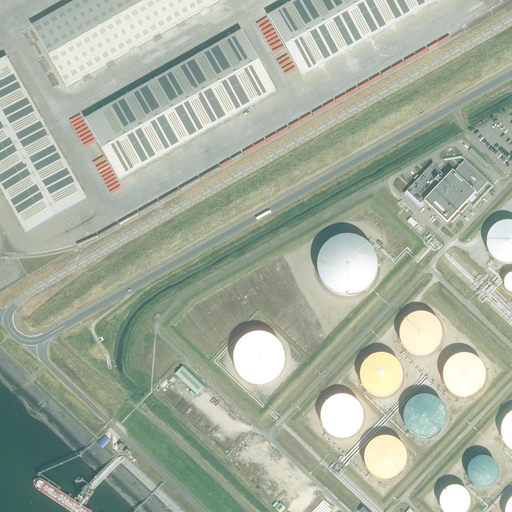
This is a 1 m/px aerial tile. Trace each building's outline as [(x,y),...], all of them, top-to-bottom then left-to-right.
[(77,0),(32,26),(66,87),(219,0),(77,0)] [(295,0),(268,16),(302,77),(438,0),(295,0)] [(477,13),(487,7),(486,5),(475,11),(477,13)] [(242,31),(85,119),(120,181),(276,92),(242,31)] [(7,57),(0,61),(0,187),(26,233),(87,198),(7,57)] [(487,183),(464,161),(454,172),(452,171),(446,177),(432,164),(405,193),(418,207),(424,201),(447,223),(468,200),(471,203),(476,198),(473,195),(475,192),(477,194),(487,183)] [(414,227),(417,224),(411,217),(407,221),(414,227)] [(511,221),(509,221),(507,221),(504,221),(501,222),(499,223),(496,224),(494,226),(492,227),(490,229),(489,232),(488,234),(487,237),(486,239),(486,242),(486,245),(487,247),(488,250),(489,253),(490,255),(492,257),(494,258),(496,260),(499,261),(501,262),(504,263),(507,263),(509,263),(511,262),(511,221)] [(376,269),(376,265),(376,262),(376,259),(375,257),(374,254),(372,251),(371,248),(369,246),(367,244),(364,242),(362,240),(359,239),(356,238),(353,237),(350,236),(347,236),(344,236),(341,237),(338,237),(335,238),(333,240),(330,241),(328,243),(325,245),(323,247),(322,250),(320,252),(319,255),(318,258),(317,261),(317,264),(317,267),(317,270),(318,273),(319,276),(320,279),(322,281),(323,284),(325,286),(328,288),(330,290),(333,292),(336,293),(338,294),(341,295),(344,295),(347,295),(350,295),(353,294),(356,293),(359,292),(362,291),(364,289),(367,287),(369,285),(371,283),(372,280),(374,277),(375,274),(376,272),(376,269)] [(440,335),(440,332),(440,329),(439,326),(438,323),(436,321),(434,319),(432,317),(430,315),(427,314),(424,313),(421,312),(418,312),(415,313),(413,313),(410,315),(407,316),(405,318),(403,320),(401,323),(400,325),(399,328),(399,331),(399,334),(399,337),(400,340),(401,342),(403,345),(404,347),(407,349),(409,351),(412,352),(415,353),(417,353),(420,353),(423,353),(426,352),(429,351),(431,350),(434,348),(436,346),(437,343),(439,340),(439,338),(440,335)] [(287,360),(287,357),(286,354),(286,352),(285,349),(284,346),(282,344),(280,342),(278,339),(276,338),(274,336),(271,335),(269,334),(266,333),(263,332),(260,332),(257,332),(254,333),(252,333),(249,334),(246,336),(244,337),(242,339),(240,341),(238,343),(236,346),(235,348),(234,351),(233,354),(233,357),(233,359),(233,362),(234,365),(234,368),(235,371),(237,373),(238,375),(240,378),(242,380),(245,381),(247,383),(250,384),(252,385),(255,386),(258,386),(261,386),(264,386),(267,385),(269,384),(272,383),(275,382),(277,380),(279,378),(281,376),(283,374),(284,371),(285,368),(286,366),(287,363),(287,360)] [(402,377),(402,374),(402,371),(401,368),(400,365),(398,362),(396,360),(393,358),(391,356),(388,355),(385,354),(382,354),(378,354),(375,355),(372,356),(370,358),(367,360),(365,362),(363,365),(362,368),(361,371),(361,374),(361,377),(362,380),(363,383),(364,386),(366,388),(368,390),(371,392),(374,394),(377,395),(380,395),(383,395),(386,395),(389,394),(392,392),(395,391),(397,388),(399,386),(400,383),(402,380),(402,377)] [(484,377),(485,374),(484,371),(483,368),(482,365),(480,362),(478,360),(476,358),(473,356),(470,355),(467,354),(464,354),(461,354),(458,355),(455,356),(452,358),(450,360),(448,362),(446,365),(445,368),(444,371),(443,374),(443,377),(444,380),(445,383),(447,386),(449,388),(449,389),(450,391),(453,392),(456,394),(459,395),(462,395),(466,395),(469,395),(472,394),(475,392),(477,391),(479,388),(481,386),(483,383),(484,380),(484,377)] [(197,395),(205,387),(183,366),(175,374),(197,395)] [(363,418),(363,415),(362,412),(362,409),(361,407),(359,404),(357,402),(355,400),(353,398),(350,397),(347,396),(344,395),(341,395),(338,396),(336,396),(333,397),(330,399),(328,401),(326,403),(324,405),(323,408),(322,411),(321,414),(321,417),(322,420),(322,422),(324,425),(325,428),(327,430),(328,431),(331,434),(334,435),(337,436),(340,436),(343,437),(346,436),(348,435),(351,434),(354,433),(356,431),(358,429),(360,426),(361,424),(362,421),(363,418)] [(444,419),(445,415),(444,412),(443,409),(442,406),(440,404),(438,401),(436,399),(433,398),(430,397),(427,396),(424,396),(421,396),(418,397),(415,398),(412,399),(410,401),(408,404),(406,406),(404,409),(404,412),(403,416),(403,419),(404,422),(405,425),(407,428),(409,430),(411,432),(413,434),(416,435),(419,436),(422,437),(426,437),(429,436),(432,435),(435,434),(437,432),(439,430),(441,427),(443,425),(444,422),(444,419)] [(511,410),(510,412),(508,414),(505,416),(504,418),(502,421),(501,424),(501,426),(500,429),(500,432),(501,435),(502,438),(503,441),(505,443),(507,445),(509,447),(511,449),(511,448),(511,410)] [(97,441),(102,446),(110,438),(105,433),(97,441)] [(227,440),(231,444),(236,439),(232,435),(227,440)] [(405,460),(405,457),(405,454),(404,451),(403,448),(401,446),(400,444),(398,442),(395,440),(393,439),(390,438),(387,437),(384,437),(381,437),(379,438),(376,439),(373,440),(371,442),(369,444),(367,446),(366,448),(365,451),(364,454),(364,457),(364,460),(364,462),(365,465),(366,468),(368,470),(370,472),(372,474),(375,476),(377,477),(380,478),(383,478),(386,478),(389,478),(391,477),(394,476),(396,474),(399,472),(401,470),(402,468),(403,465),(404,462),(405,460)] [(495,474),(496,471),(495,468),(495,466),(493,463),(491,461),(489,459),(487,458),(484,457),(481,456),(478,457),(476,458),(473,459),(471,461),(469,463),(468,465),(467,468),(466,471),(467,474),(468,477),(469,479),(471,481),(473,483),(475,484),(478,485),(481,486),(484,485),(487,485),(489,483),(491,481),(493,479),(495,477),(495,474)] [(468,504),(469,501),(468,498),(468,495),(466,493),(465,491),(463,489),(460,487),(457,486),(455,486),(452,486),(449,487),(446,488),(444,489),(442,491),(441,494),(439,496),(439,499),(439,502),(439,505),(440,507),(442,510),(444,511),(443,511),(463,511),(464,511),(466,509),(467,507),(468,504)] [(278,511),(281,511),(285,508),(280,502),(274,508),(278,511)]
